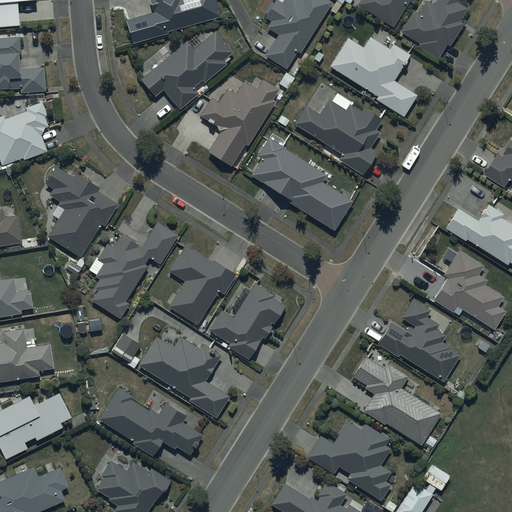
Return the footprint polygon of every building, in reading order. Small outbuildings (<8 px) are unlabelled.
[(0,0),(0,25),(19,24),(17,0),(20,0),(0,0)] [(167,30),(219,15),(214,0),(148,0),(152,10),(154,10),(154,12),(124,20),(131,43),(168,32),(167,30)] [(299,53),(331,1),(328,0),(282,0),(281,3),(277,0),(274,0),(264,16),(270,20),(266,27),(277,34),(265,55),(285,68),(296,51),(299,53)] [(359,0),(357,5),(392,26),(408,0),(412,3),(413,0),(359,0)] [(413,10),(400,31),(418,42),(417,45),(437,57),(446,43),(449,45),(465,20),(461,17),(467,8),(455,0),(436,0),(434,5),(426,0),(418,13),(413,10)] [(193,48),(186,40),(139,80),(154,96),(162,89),(179,109),(198,93),(192,87),(201,79),(204,82),(226,63),(223,60),(233,51),(215,30),(193,48)] [(0,89),(20,88),(20,92),(45,91),(43,66),(18,68),(17,54),(20,54),(19,36),(0,37),(0,89)] [(347,37),(329,65),(376,96),(374,98),(403,117),(417,95),(394,80),(410,54),(393,43),(389,49),(369,36),(362,47),(347,37)] [(297,57),(294,56),(285,70),(286,71),(278,83),(287,89),(304,62),(303,62),(308,54),(301,50),(297,57)] [(247,145),(274,100),(272,98),(278,88),(262,79),(257,89),(243,81),(235,93),(227,88),(219,102),(211,97),(199,116),(216,126),(218,133),(207,152),(230,165),(244,143),(247,145)] [(306,104),(293,123),(341,153),(338,159),(362,174),(377,152),(370,147),(380,131),(376,129),(381,119),(362,107),(361,110),(350,103),(346,109),(329,98),(319,113),(306,104)] [(3,114),(0,115),(0,162),(1,165),(22,157),(23,159),(46,151),(41,135),(43,127),(47,125),(43,116),(46,115),(40,101),(25,107),(26,110),(4,118),(3,114)] [(498,152),(485,173),(504,186),(509,178),(511,179),(511,136),(503,151),(504,152),(503,155),(498,152)] [(261,158),(251,174),(287,198),(286,200),(333,231),(353,201),(321,180),(326,174),(268,137),(257,155),(261,158)] [(56,204),(63,208),(47,236),(79,256),(98,222),(104,225),(117,202),(97,191),(99,187),(74,173),(72,176),(55,166),(45,183),(53,188),(49,195),(59,200),(56,204)] [(457,207),(445,228),(464,240),(466,239),(507,264),(508,262),(511,263),(511,223),(502,217),(504,214),(487,204),(477,220),(457,207)] [(0,244),(22,241),(17,214),(4,216),(2,208),(0,208),(0,244)] [(177,233),(156,221),(141,247),(120,235),(113,247),(107,243),(98,258),(96,256),(88,269),(96,273),(94,276),(98,278),(93,287),(97,289),(90,300),(120,317),(128,303),(125,301),(147,264),(144,262),(148,257),(160,263),(177,233)] [(212,262),(185,245),(168,270),(184,280),(168,305),(196,323),(217,290),(222,293),(234,274),(213,260),(212,262)] [(443,274),(446,276),(432,298),(452,311),(456,305),(494,328),(505,310),(498,306),(503,297),(484,285),(486,281),(477,274),(483,265),(458,249),(443,274)] [(70,261),(65,268),(75,275),(85,261),(80,257),(75,264),(70,261)] [(0,315),(20,312),(20,309),(31,307),(28,289),(16,291),(13,276),(0,278),(0,315)] [(274,295),(254,282),(233,317),(221,309),(209,330),(229,342),(226,346),(248,359),(261,337),(264,338),(284,305),(273,298),(274,295)] [(404,330),(390,321),(377,344),(397,356),(398,353),(442,381),(459,354),(449,348),(450,347),(441,341),(445,335),(435,328),(438,324),(425,316),(429,310),(411,298),(400,317),(413,325),(412,328),(407,326),(404,330)] [(0,381),(38,374),(38,370),(53,367),(48,344),(27,348),(23,328),(1,332),(3,342),(0,342),(0,381)] [(139,344),(122,333),(111,351),(128,361),(127,363),(134,367),(139,358),(133,355),(139,344)] [(155,335),(137,364),(189,397),(187,400),(215,418),(229,395),(206,380),(221,356),(202,344),(200,348),(179,335),(173,346),(155,335)] [(373,393),(362,410),(384,424),(385,422),(420,444),(440,412),(400,387),(407,375),(386,362),(383,367),(364,355),(351,376),(365,384),(363,387),(373,393)] [(119,386),(98,417),(133,441),(132,443),(152,457),(163,441),(174,448),(175,446),(188,455),(202,434),(182,421),(186,415),(166,402),(158,413),(150,407),(148,410),(131,399),(134,396),(119,386)] [(511,387),(499,391),(511,457),(511,387)] [(33,405),(28,395),(0,408),(0,448),(5,458),(26,447),(23,442),(34,437),(35,440),(62,427),(60,423),(70,418),(58,392),(33,405)] [(346,479),(380,501),(395,478),(389,474),(390,472),(379,465),(390,448),(385,444),(388,439),(364,423),(361,429),(346,419),(332,442),(320,435),(306,456),(332,473),(337,466),(349,473),(346,479)] [(125,470),(109,460),(100,475),(103,477),(96,489),(109,497),(108,499),(117,505),(113,510),(115,511),(145,511),(154,498),(158,501),(170,481),(149,468),(147,472),(130,461),(125,470)] [(36,476),(32,466),(0,479),(0,511),(34,511),(63,500),(59,490),(67,486),(59,467),(36,476)] [(425,489),(413,482),(395,511),(419,511),(431,495),(431,493),(435,487),(440,490),(444,482),(427,472),(422,480),(429,483),(425,489)] [(270,503),(284,511),(361,511),(348,503),(346,507),(339,503),(345,494),(328,482),(326,484),(324,483),(317,494),(319,495),(316,500),(311,496),(309,499),(284,482),(270,503)]
